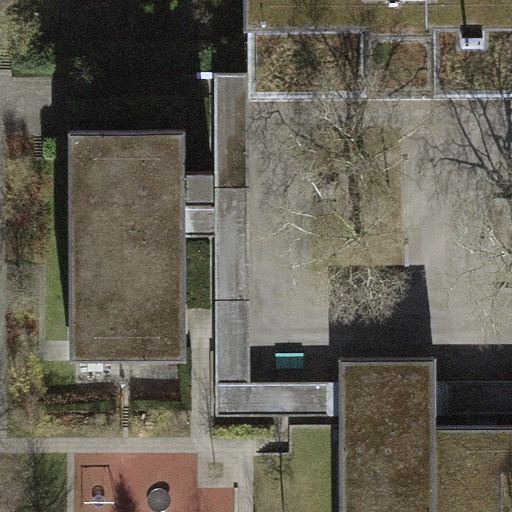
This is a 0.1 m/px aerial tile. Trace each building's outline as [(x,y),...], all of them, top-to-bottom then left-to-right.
[(511,0),(245,0),(245,29),(369,28),(369,95),(437,94),(437,29),(511,28),(511,0)] [(251,77),(216,77),(217,206),(187,206),(187,237),(217,237),(217,416),(341,415),(341,380),(252,381),(251,77)] [(186,128),(70,128),(71,358),(187,358),(187,237),(187,206),(187,196),(214,196),(214,170),(187,170),(186,128)] [(511,379),(438,380),(438,414),(467,414),(467,412),(498,412),(498,414),(511,413),(511,379)] [(467,424),(340,425),(340,511),(511,511),(511,424),(498,424),(498,414),(498,412),(467,412),(467,414),(467,424)]
